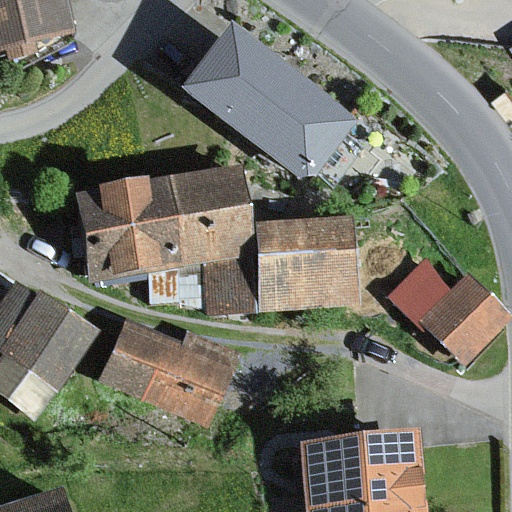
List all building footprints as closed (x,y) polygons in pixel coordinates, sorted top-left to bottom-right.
[(57,0),(0,0),(0,56),(68,40),(57,0)] [(353,127),(227,32),(179,95),(305,190),(353,127)] [(238,169),(163,182),(178,271),(202,269),(204,321),(252,319),(252,258),(238,169)] [(163,182),(72,197),(86,286),(178,271),(163,182)] [(348,223),(254,228),(259,316),(353,310),(348,223)] [(389,297),(415,325),(448,295),(422,267),(389,297)] [(448,295),(415,325),(458,370),(506,322),(463,279),(448,295)] [(95,340),(14,286),(0,306),(0,397),(38,423),(95,340)] [(181,349),(122,325),(97,386),(206,431),(237,357),(186,336),(181,349)] [(79,391),(70,420),(136,442),(145,415),(116,406),(117,403),(79,391)] [(421,511),(417,441),(295,449),(299,511),(421,511)] [(0,511),(74,511),(69,492),(0,509),(0,511)]
